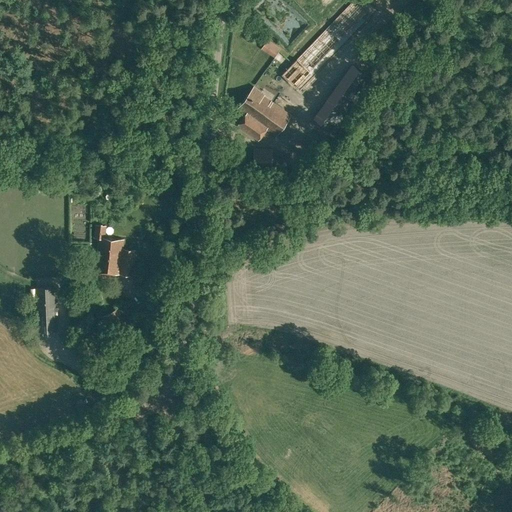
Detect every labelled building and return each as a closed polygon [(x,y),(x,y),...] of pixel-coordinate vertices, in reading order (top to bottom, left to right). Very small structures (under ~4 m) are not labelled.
[(274,58),(281,49),(267,39),(261,49),(274,58)] [(315,119),(334,133),(373,79),(354,65),(315,119)] [(276,136),(291,116),(264,96),(264,95),(253,86),(238,108),(246,114),(237,125),(258,140),(266,129),(276,136)] [(272,171),(272,149),(253,148),(253,171),(272,171)] [(132,276),(135,249),(122,248),(123,239),(104,237),(105,225),(96,225),(95,237),(98,237),(95,271),(132,276)] [(55,330),(53,287),(36,288),(38,331),(55,330)] [(98,318),(106,332),(128,321),(120,306),(98,318)]
